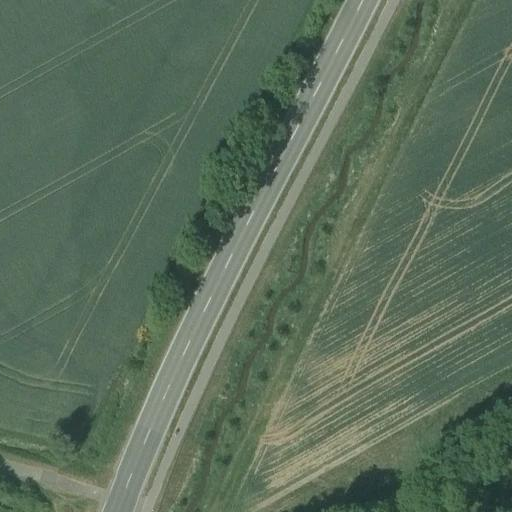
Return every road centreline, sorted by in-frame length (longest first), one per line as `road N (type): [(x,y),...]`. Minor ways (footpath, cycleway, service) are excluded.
road 1 (primary): [(119,510),(227,259),(362,0)]
road 2 (unclassified): [(119,510),(0,454)]
